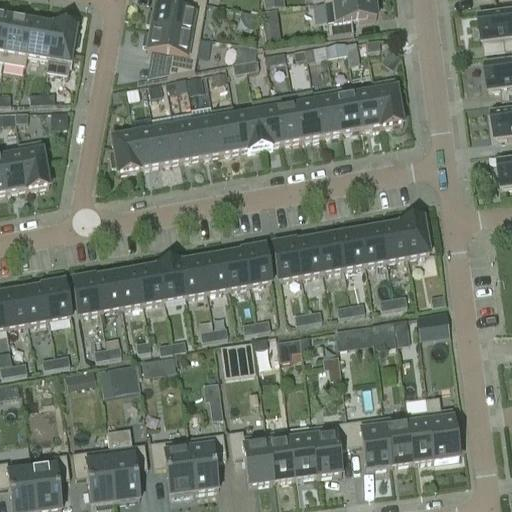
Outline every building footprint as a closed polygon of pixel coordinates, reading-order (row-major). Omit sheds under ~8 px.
[(181,0),(181,5),(205,9),(207,0),(181,0)] [(261,0),(262,12),(281,11),(280,0),(261,0)] [(372,1),(323,7),(328,42),(353,39),(351,27),(375,24),(372,1)] [(151,35),(199,43),(205,9),(181,5),(178,17),(154,13),(154,18),(148,17),(145,30),(151,31),(151,35)] [(261,17),(263,27),(277,25),(276,15),(261,17)] [(511,56),(511,18),(480,23),(483,49),(503,45),(505,58),(511,56)] [(0,67),(3,68),(11,24),(0,21),(0,67)] [(25,72),(27,63),(26,63),(32,27),(11,24),(3,68),(25,72)] [(26,63),(27,63),(47,66),(53,31),(52,31),(32,27),(26,63)] [(47,66),(45,78),(67,81),(69,70),(72,54),(76,54),(78,42),(74,41),(75,34),(53,30),(52,31),(53,31),(47,66)] [(151,35),(150,39),(144,38),(142,51),(148,52),(147,57),(171,61),(167,81),(194,77),(199,43),(151,35)] [(366,48),(367,58),(379,56),(378,46),(366,48)] [(355,49),(345,51),(347,62),(357,60),(355,49)] [(343,51),(323,53),(324,62),(344,60),(343,51)] [(314,54),(304,56),(306,67),(316,66),(314,54)] [(305,65),(304,57),(293,58),(295,67),(305,65)] [(244,68),(246,78),(258,76),(256,66),(244,68)] [(244,68),(232,70),(234,80),(246,78),(244,68)] [(511,68),(486,72),(489,97),(501,96),(502,108),(511,106),(511,68)] [(224,79),(211,81),(213,90),(226,88),(224,79)] [(200,83),(186,85),(189,100),(202,98),(200,83)] [(371,88),(373,97),(374,97),(380,132),(379,133),(379,134),(402,130),(401,122),(405,121),(403,109),(399,110),(394,84),(371,88)] [(159,90),(148,92),(150,104),(161,102),(159,90)] [(353,91),(332,95),(340,139),(360,136),(354,101),(353,91)] [(137,94),(126,96),(127,107),(139,105),(137,94)] [(311,99),(313,108),(320,143),(340,139),(332,95),(311,99)] [(354,101),(360,136),(379,133),(380,132),(374,97),(373,97),(354,101)] [(41,100),(29,100),(29,110),(42,110),(41,100)] [(42,110),(54,110),(54,100),(41,100),(42,110)] [(0,111),(10,111),(10,101),(0,101),(0,111)] [(293,111),(300,147),(320,143),(313,108),(293,111)] [(209,111),(190,115),(193,129),(199,164),(219,161),(213,126),(212,126),(210,116),(209,111)] [(300,147),(293,111),(273,115),(279,150),(300,147)] [(210,116),(212,126),(213,126),(219,161),(239,157),(233,122),(234,122),(232,113),(210,116)] [(253,119),(260,155),(272,153),(272,151),(279,150),(273,115),(253,119)] [(511,117),(492,120),(496,146),(511,143),(511,117)] [(3,119),(4,131),(14,131),(14,119),(3,119)] [(27,119),(14,119),(14,129),(27,129),(27,119)] [(233,122),(239,157),(247,156),(247,157),(260,155),(253,119),(234,122),(233,122)] [(199,164),(193,129),(173,133),(179,168),(199,164)] [(179,168),(173,133),(153,136),(159,171),(179,168)] [(153,136),(133,140),(139,175),(140,175),(159,171),(153,136)] [(140,176),(140,175),(139,175),(133,140),(110,144),(113,160),(109,161),(111,173),(115,172),(117,180),(140,176)] [(17,150),(19,160),(20,160),(26,195),(25,195),(25,196),(48,192),(47,184),(51,184),(49,171),(45,172),(40,146),(17,150)] [(0,163),(0,164),(6,198),(25,195),(26,195),(20,160),(19,160),(0,163)] [(511,167),(499,169),(502,195),(511,193),(511,167)] [(400,228),(406,264),(428,260),(422,224),(400,228)] [(406,264),(400,228),(399,229),(399,230),(379,233),(385,268),(406,264)] [(358,237),(364,272),(385,268),(379,233),(358,237)] [(364,272),(358,237),(336,241),(343,276),(364,272)] [(343,276),(336,241),(315,245),(321,279),(343,276)] [(321,279),(315,245),(295,248),(294,247),(300,283),(321,279)] [(300,283),(294,247),(271,251),(278,287),(300,283)] [(248,292),(271,288),(264,252),(242,256),(248,292)] [(248,292),(242,256),(241,256),(241,258),(221,261),(227,296),(248,292)] [(227,296),(221,261),(200,265),(206,300),(227,296)] [(206,300),(200,265),(179,269),(179,267),(178,267),(185,303),(206,300)] [(185,303),(178,267),(157,271),(163,307),(185,303)] [(136,276),(142,311),(163,307),(157,271),(156,271),(156,273),(136,276)] [(142,311),(136,276),(115,280),(121,315),(142,311)] [(121,315),(115,280),(94,284),(94,282),(93,282),(99,318),(121,315)] [(99,318),(93,282),(71,286),(77,322),(99,318)] [(48,327),(70,324),(64,287),(41,291),(48,327)] [(20,297),(27,331),(48,327),(41,291),(41,293),(20,297)] [(27,331),(20,297),(0,300),(0,304),(5,335),(27,331)] [(445,311),(443,301),(430,303),(431,313),(445,311)] [(391,304),(393,314),(406,312),(404,302),(391,304)] [(393,314),(391,304),(379,307),(380,316),(393,314)] [(351,322),(364,319),(362,310),(349,312),(351,322)] [(351,322),(349,312),(336,314),(338,324),(351,322)] [(306,319),(308,329),(321,327),(319,317),(306,319)] [(308,329),(306,319),(293,322),(295,331),(308,329)] [(428,321),(416,323),(419,341),(442,338),(440,319),(428,321)] [(392,328),(394,337),(407,335),(405,325),(392,328)] [(257,338),(269,336),(268,326),(255,328),(257,338)] [(257,338),(255,328),(242,331),(244,341),(257,338)] [(381,340),(394,337),(392,328),(380,330),(381,340)] [(214,346),(227,344),(225,334),(212,336),(214,346)] [(214,346),(212,336),(199,338),(201,348),(214,346)] [(337,357),(351,355),(348,336),(334,338),(337,357)] [(265,344),(252,346),(254,356),(267,354),(265,344)] [(307,344),(299,345),(301,359),(309,358),(307,344)] [(289,346),(276,348),(279,368),(292,367),(291,359),(300,358),(299,345),(289,346)] [(135,349),(137,359),(150,357),(148,347),(135,349)] [(171,349),(172,359),(185,357),(184,347),(171,349)] [(172,359),(171,349),(158,351),(160,361),(172,359)] [(108,365),(121,362),(119,352),(106,355),(108,365)] [(176,359),(180,375),(213,367),(210,352),(176,359)] [(108,365),(106,355),(93,357),(95,367),(108,365)] [(139,366),(142,383),(175,377),(172,361),(139,366)] [(54,364),(56,374),(69,371),(67,362),(54,364)] [(324,384),(337,383),(335,363),(322,364),(324,384)] [(56,374),(54,364),(42,366),(43,376),(56,374)] [(13,381),(26,379),(25,369),(12,371),(13,381)] [(134,370),(99,373),(102,399),(137,395),(134,370)] [(13,381),(12,371),(0,373),(0,380),(1,383),(13,381)] [(64,377),(66,395),(94,392),(92,374),(64,377)] [(18,390),(4,392),(6,405),(19,403),(18,390)] [(425,406),(427,418),(428,418),(434,466),(433,466),(434,468),(458,464),(455,441),(458,441),(456,427),(453,427),(451,415),(440,416),(438,404),(425,406)] [(220,406),(209,407),(211,419),(221,418),(220,406)] [(405,421),(411,469),(433,466),(434,466),(428,418),(427,418),(405,421)] [(389,472),(411,469),(405,421),(382,424),(389,472)] [(346,429),(350,454),(362,452),(365,476),(389,473),(389,472),(382,424),(346,429)] [(317,482),(316,482),(316,483),(340,480),(337,456),(350,454),(346,429),(310,433),(317,482)] [(288,436),(294,485),(316,482),(317,482),(310,433),(288,436)] [(105,439),(108,455),(115,509),(139,506),(135,477),(147,476),(144,450),(131,452),(129,436),(105,439)] [(271,488),(272,488),(294,485),(288,436),(265,439),(271,488)] [(272,489),(272,488),(271,488),(265,439),(243,442),(242,438),(228,440),(231,465),(244,463),(248,492),(272,489)] [(222,441),(186,446),(193,499),(217,496),(213,467),(225,466),(222,441)] [(169,503),(193,499),(186,446),(149,450),(153,475),(165,474),(169,503)] [(108,455),(71,460),(74,485),(87,483),(90,511),(93,511),(95,511),(109,511),(110,510),(115,509),(108,455)] [(35,511),(60,511),(57,487),(69,486),(66,460),(52,462),(53,467),(30,470),(35,511)] [(35,511),(30,470),(8,473),(7,468),(0,469),(0,494),(9,494),(11,511),(35,511)]
